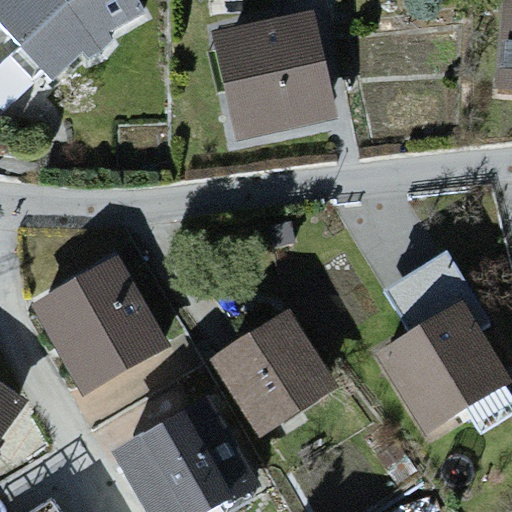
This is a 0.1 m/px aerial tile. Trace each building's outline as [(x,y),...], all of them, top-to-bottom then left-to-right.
[(137,0),(0,0),(0,50),(48,111),(157,25),(137,0)] [(511,0),(502,0),(495,97),(511,98),(511,0)] [(318,20),(215,40),(237,150),(340,130),(318,20)] [(124,263),(32,315),(84,407),(176,354),(124,263)] [(511,396),(511,385),(466,308),(376,361),(427,447),(511,396)] [(292,315),(214,368),(265,443),(343,390),(292,315)] [(0,456),(31,409),(0,389),(0,456)] [(215,401),(113,456),(144,511),(240,511),(267,497),(215,401)]
